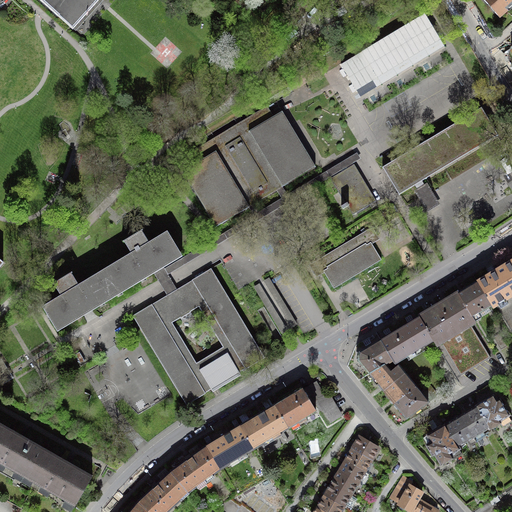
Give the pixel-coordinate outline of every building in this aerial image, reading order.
[(39,0),(73,30),(73,29),(98,0),(39,0)] [(511,0),(483,0),(499,18),(511,6),(511,0)] [(361,52),(339,65),(358,96),(380,84),(442,47),(424,15),(361,52)] [(210,141),(185,157),(191,167),(183,171),(217,226),(249,207),(252,205),(255,204),(277,190),(280,188),(283,187),(314,168),(281,112),(274,117),(268,107),(243,122),(210,141)] [(498,135),(481,108),(480,108),(481,109),(395,161),(395,160),(382,167),(383,169),(384,168),(399,193),(398,194),(399,195),(411,187),(415,185),(418,191),(422,189),(425,187),(422,181),(425,179),(426,179),(427,178),(426,178),(496,135),(497,136),(498,135)] [(208,139),(210,141),(243,122),(239,116),(233,119),(232,117),(210,129),(212,132),(206,136),(208,139)] [(217,237),(165,269),(164,268),(160,271),(154,274),(158,280),(162,286),(167,295),(173,292),(177,289),(172,280),(168,275),(222,243),(260,219),(288,202),(304,193),(347,167),(347,168),(353,165),(352,164),(361,159),(359,155),(357,153),(288,195),(283,187),(280,188),(277,190),(282,198),(260,212),(255,204),(252,205),(249,207),(254,215),(217,237)] [(347,168),(331,178),(331,179),(332,179),(347,203),(341,206),(343,209),(348,206),(353,214),(352,214),(353,215),(376,201),(376,200),(375,200),(365,183),(354,165),(354,164),(353,165),(347,168)] [(164,268),(182,257),(167,232),(148,243),(141,231),(123,242),(130,254),(77,286),(70,273),(52,284),(59,297),(40,308),(56,333),(89,313),(154,274),(160,271),(164,268)] [(322,260),(318,262),(334,288),(335,288),(334,287),(359,272),(380,260),(381,260),(366,234),(361,236),(360,235),(321,258),(322,260)] [(492,307),(496,305),(511,331),(511,261),(503,267),(503,265),(499,267),(496,269),(497,271),(477,282),(491,305),(492,307)] [(241,376),(239,373),(245,370),(246,370),(265,359),(211,269),(210,270),(177,289),(173,292),(167,295),(137,314),(132,316),(186,406),(206,394),(211,390),(213,393),(227,385),(241,376)] [(298,325),(269,278),(264,281),(292,329),(298,325)] [(463,291),(458,294),(473,319),(475,322),(481,318),(478,313),(491,305),(477,282),(463,291)] [(288,331),(260,284),(254,287),(282,334),(288,331)] [(400,329),(414,352),(433,340),(419,317),(410,323),(400,329)] [(414,352),(400,329),(391,334),(381,340),(393,360),(395,363),(414,352)] [(507,346),(500,334),(494,337),(501,349),(507,346)] [(385,365),(393,360),(381,340),(377,343),(360,352),(359,361),(370,373),(385,365)] [(2,359),(0,359),(0,378),(3,384),(13,378),(8,368),(2,359)] [(384,390),(405,373),(398,365),(391,371),(385,365),(370,373),(381,387),(384,390)] [(395,403),(416,386),(405,373),(384,390),(393,401),(395,403)] [(316,412),(311,403),(315,400),(322,411),(321,412),(328,424),(341,416),(327,393),(324,394),(317,382),(303,390),(302,388),(280,401),(280,400),(278,402),(276,403),(275,404),(290,427),(316,412)] [(430,384),(420,392),(416,386),(395,403),(403,413),(407,418),(428,402),(438,394),(430,384)] [(502,426),(509,422),(511,421),(508,416),(509,415),(500,399),(497,401),(493,395),(485,400),(476,405),(489,427),(490,428),(500,422),(502,426)] [(241,425),(255,448),(290,427),(275,404),(263,411),(262,410),(260,412),(258,413),(258,414),(241,425)] [(490,428),(489,427),(476,405),(476,406),(469,411),(461,416),(476,442),(485,436),(482,432),(489,428),(490,428)] [(445,424),(444,425),(459,449),(460,449),(458,446),(468,440),(471,445),(476,442),(461,416),(453,420),(445,425),(445,424)] [(0,493),(10,499),(41,446),(21,435),(21,434),(23,430),(25,426),(21,423),(16,431),(15,431),(0,422),(0,493)] [(206,445),(221,469),(255,448),(241,425),(229,432),(228,431),(226,433),(223,434),(224,435),(206,445)] [(462,454),(459,449),(444,425),(436,430),(427,435),(431,442),(426,445),(433,455),(435,454),(439,461),(441,464),(453,456),(454,459),(455,458),(462,454)] [(371,434),(364,428),(361,432),(368,438),(371,434)] [(356,443),(353,448),(372,460),(379,448),(360,437),(356,443)] [(171,470),(189,492),(221,469),(206,445),(191,456),(190,456),(188,457),(186,459),(171,470)] [(32,511),(81,511),(83,511),(75,506),(92,475),(67,461),(66,460),(68,456),(71,452),(66,449),(61,457),(60,457),(41,446),(10,499),(32,511)] [(349,454),(346,460),(365,471),(372,460),(353,448),(349,454)] [(341,468),(339,472),(358,483),(365,471),(346,460),(341,468)] [(138,501),(150,511),(166,511),(189,492),(171,470),(156,484),(156,483),(154,485),(152,487),(153,487),(138,501)] [(335,478),(332,483),(351,495),(358,483),(339,472),(335,478)] [(417,490),(410,485),(412,481),(402,476),(389,497),(399,503),(399,504),(411,511),(412,511),(437,511),(438,511),(418,499),(422,492),(417,490)] [(328,489),(325,495),(344,506),(351,495),(332,483),(328,489)] [(340,511),(344,506),(325,495),(321,501),(318,507),(326,511),(340,511)] [(250,511),(241,506),(240,507),(229,499),(225,502),(218,511),(220,511),(250,511)] [(150,511),(138,501),(128,511),(150,511)]
